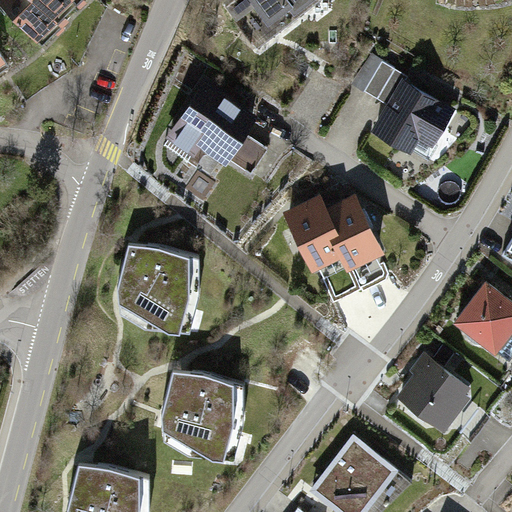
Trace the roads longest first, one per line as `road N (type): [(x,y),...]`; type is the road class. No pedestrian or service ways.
road 1 (residential): [(240,511),(457,242)]
road 2 (tertiary): [(92,188),(168,0)]
road 3 (tertiary): [(2,511),(49,329)]
road 4 (residential): [(302,140),(457,242)]
road 5 (tertiary): [(49,329),(92,188)]
